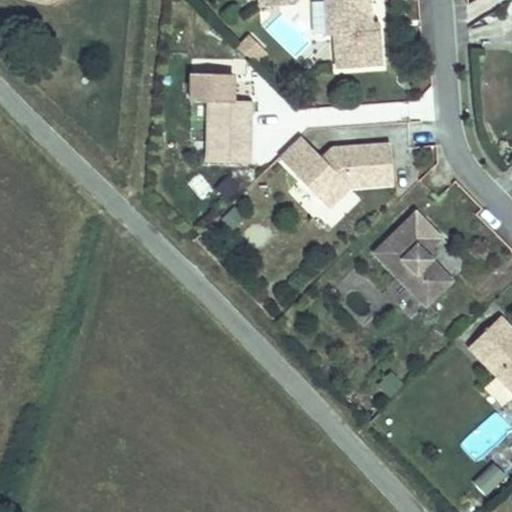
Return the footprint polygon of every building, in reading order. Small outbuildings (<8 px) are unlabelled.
[(54,1),(51,0),(13,0),(13,1),(40,8),(54,1)] [(263,0),(265,12),(297,10),(296,0),(263,0)] [(379,0),(338,0),(338,6),(328,6),(329,37),(338,37),(339,77),(383,76),(382,35),(376,35),(375,4),(379,4),(379,0)] [(249,36),(236,49),(254,66),(267,53),(249,36)] [(239,82),(197,80),(196,106),(216,107),(213,169),(253,171),(255,109),(237,108),(239,82)] [(302,141),(279,163),(329,212),(351,190),(392,187),(390,151),(332,155),(323,162),(302,141)] [(199,174),(178,192),(194,210),(215,192),(199,174)] [(215,187),(224,202),(239,192),(230,178),(215,187)] [(231,207),(219,221),(233,233),(245,218),(231,207)] [(415,219),(375,259),(429,311),(455,285),(427,257),(442,243),(415,219)] [(244,229),(248,248),(269,244),(265,225),(244,229)] [(511,329),(503,320),(472,351),(511,389),(511,329)] [(395,399),(404,383),(385,373),(376,389),(395,399)] [(462,445),(480,461),(511,428),(494,412),(462,445)] [(489,499),(506,475),(488,463),(472,487),(489,499)]
